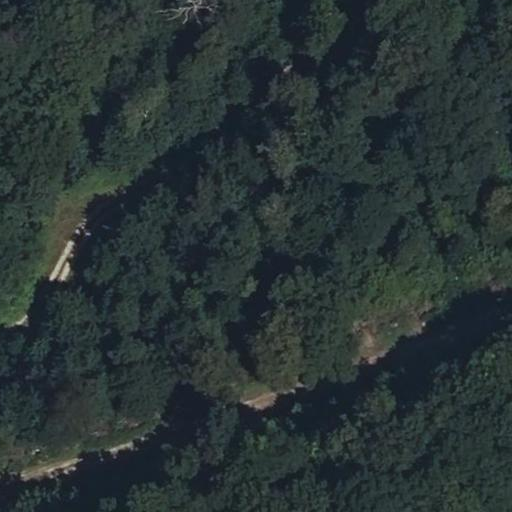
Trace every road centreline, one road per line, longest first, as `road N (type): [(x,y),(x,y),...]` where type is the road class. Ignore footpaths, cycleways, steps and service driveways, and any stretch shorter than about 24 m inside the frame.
road 1 (track): [(511,333),(396,362),(76,477),(0,492)]
road 2 (track): [(0,345),(30,317),(37,293),(78,237),(157,164),(374,0)]
